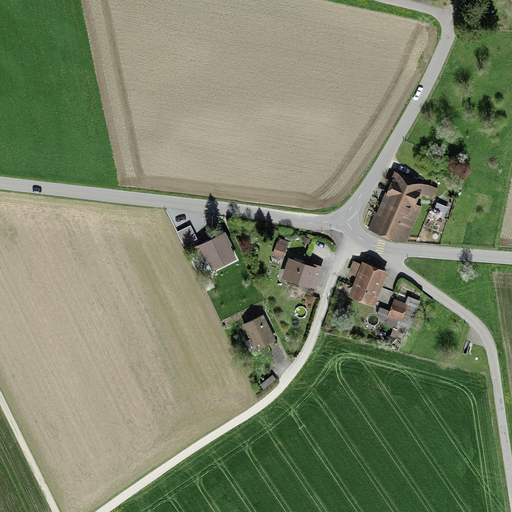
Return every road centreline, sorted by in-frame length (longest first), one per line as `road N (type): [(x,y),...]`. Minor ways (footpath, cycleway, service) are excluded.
road 1 (track): [(102,511),(265,403),(287,379),(309,352),(353,231)]
road 2 (unclassified): [(342,217),(300,225),(0,183)]
road 3 (unclassified): [(511,497),(484,334),(392,261),(391,250)]
road 4 (residential): [(342,217),(456,20)]
road 5 (unclassified): [(511,258),(391,250)]
